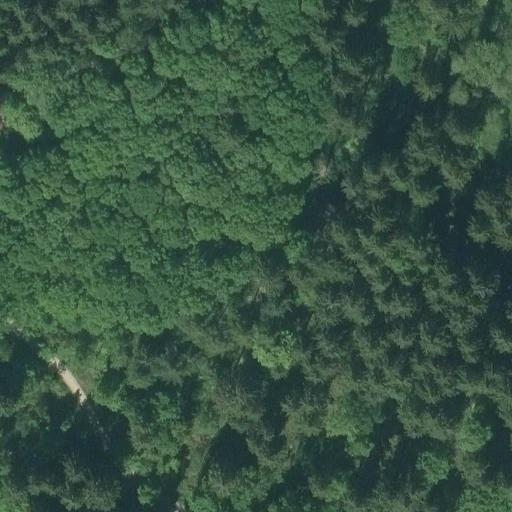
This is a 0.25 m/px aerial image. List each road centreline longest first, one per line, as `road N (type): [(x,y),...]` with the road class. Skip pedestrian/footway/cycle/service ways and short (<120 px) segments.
road 1 (track): [(256,511),(158,490),(34,332),(0,315)]
road 2 (unknown): [(212,0),(0,138)]
road 3 (track): [(188,0),(0,122)]
